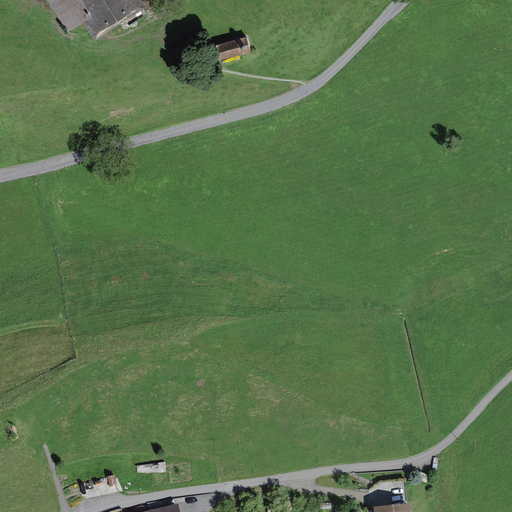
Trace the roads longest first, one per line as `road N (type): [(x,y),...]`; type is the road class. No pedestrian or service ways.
road 1 (unclassified): [(511,375),(456,433),(415,460),(167,493),(94,511)]
road 2 (unclassified): [(403,0),(324,77),(278,103),(0,175)]
